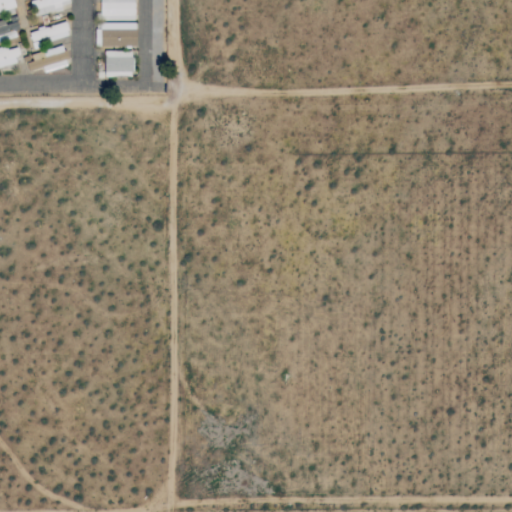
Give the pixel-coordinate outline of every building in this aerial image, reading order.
[(0,0),(0,12),(16,8),(13,0),(0,0)] [(30,0),(34,16),(62,9),(61,6),(71,3),(70,0),(30,0)] [(135,0),(100,0),(101,20),(135,20),(135,0)] [(15,21),(5,25),(3,21),(0,21),(0,41),(19,36),(15,21)] [(51,41),(69,35),(65,21),(28,33),(33,49),(40,47),(38,40),(49,37),(51,41)] [(137,23),(101,23),(101,46),(137,46),(137,23)] [(0,65),(22,59),(17,44),(0,49),(0,65)] [(43,67),(44,73),(69,65),(63,46),(33,56),(34,59),(26,62),(29,72),(43,67)] [(133,75),(133,51),(105,52),(105,76),(133,75)]
